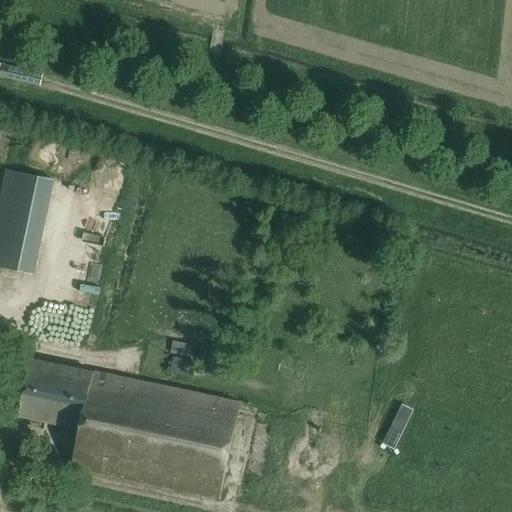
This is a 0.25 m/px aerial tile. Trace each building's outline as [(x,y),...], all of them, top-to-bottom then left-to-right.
[(131,163),(35,132),(24,168),(120,199),(131,163)] [(0,203),(0,270),(34,277),(54,183),(7,172),(0,203)] [(194,379),(197,362),(191,361),(194,345),(173,342),(171,356),(173,356),(170,375),(194,379)] [(240,406),(31,363),(19,419),(81,432),(74,468),(221,499),(240,406)] [(345,442),(365,445),(372,404),(352,401),(345,442)]
